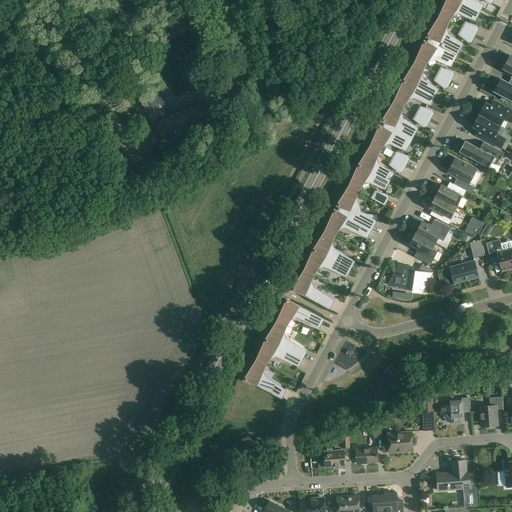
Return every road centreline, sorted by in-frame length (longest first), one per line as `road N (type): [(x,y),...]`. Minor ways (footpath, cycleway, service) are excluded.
road 1 (secondary): [(137,511),(404,0)]
road 2 (residential): [(344,321),(511,4)]
road 3 (residential): [(292,484),(293,414),(344,321)]
road 4 (residential): [(344,321),(381,335),(511,301)]
road 5 (tertiary): [(0,56),(159,0)]
